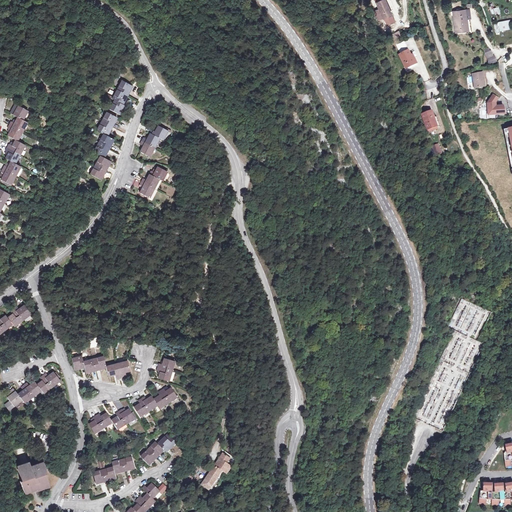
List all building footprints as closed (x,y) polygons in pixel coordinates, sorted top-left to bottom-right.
[(385,0),(375,0),(387,24),(395,20),(385,0)] [(491,15),(498,14),(498,9),(495,9),(494,4),(490,4),(491,15)] [(464,15),(467,15),(466,10),(453,11),(456,33),(466,31),(464,15)] [(493,23),(495,33),(511,29),(511,28),(510,20),(493,23)] [(405,66),(410,64),(415,61),(411,53),(409,48),(399,52),(405,66)] [(490,48),(484,51),(489,65),(496,62),(490,48)] [(415,61),(410,64),(412,66),(418,63),(413,52),(411,53),(415,61)] [(483,72),(473,74),(475,87),(485,86),(483,72)] [(120,115),(124,106),(123,105),(132,86),(122,81),(112,99),(114,100),(109,109),(120,115)] [(502,96),(493,87),(489,91),(490,91),(488,94),(492,97),(487,103),(488,114),(505,113),(503,106),(495,106),(495,102),(498,99),(499,100),(502,96)] [(8,153),(5,159),(10,162),(7,168),(4,166),(1,172),(4,174),(1,180),(10,185),(20,167),(15,164),(24,145),(17,141),(27,122),(22,120),(27,111),(18,106),(17,108),(13,107),(10,113),(17,117),(15,121),(14,120),(12,123),(11,122),(7,129),(9,129),(7,132),(9,133),(7,136),(15,140),(13,143),(12,142),(10,145),(9,144),(5,151),(8,153)] [(435,111),(425,115),(431,130),(440,126),(437,118),(437,117),(435,111)] [(104,158),(114,140),(107,136),(117,118),(107,112),(97,131),(103,134),(93,153),(100,156),(91,174),(101,179),(110,162),(104,158)] [(439,116),(437,117),(437,118),(440,126),(431,130),(432,132),(444,127),(439,116)] [(158,126),(156,129),(155,132),(153,131),(151,130),(147,139),(144,138),(140,144),(143,146),(140,152),(150,157),(159,138),(163,140),(165,136),(167,131),(165,130),(158,126)] [(442,145),(437,147),(441,156),(446,154),(442,145)] [(149,198),(159,179),(162,181),(167,172),(157,167),(154,173),(151,171),(146,180),(143,179),(139,185),(143,187),(140,193),(149,198)] [(0,214),(0,213),(0,210),(9,194),(0,189),(0,214)] [(7,318),(6,316),(0,320),(0,319),(0,333),(12,324),(14,326),(30,314),(24,305),(19,309),(16,306),(11,311),(13,314),(7,318)] [(74,370),(84,367),(86,373),(106,368),(108,376),(115,374),(116,379),(124,377),(123,372),(129,371),(127,361),(106,367),(103,356),(83,362),(82,356),(72,359),(74,370)] [(174,361),(164,358),(162,365),(159,364),(157,371),(160,372),(158,378),(169,381),(174,361)] [(37,385),(34,382),(29,386),(27,383),(21,387),(23,390),(18,394),(13,388),(10,391),(11,392),(9,393),(10,395),(7,397),(14,406),(22,400),(24,403),(25,402),(32,397),(41,390),(43,393),(60,380),(54,372),(48,376),(46,373),(40,378),(42,380),(37,385)] [(160,396),(154,399),(154,400),(152,397),(147,400),(145,397),(139,401),(140,404),(135,408),(141,417),(158,406),(160,409),(178,397),(172,388),(167,392),(165,389),(158,393),(160,396)] [(118,417),(112,420),(107,413),(101,417),(99,414),(94,418),(95,419),(92,421),(93,423),(90,424),(96,433),(113,422),(118,429),(135,418),(130,409),(124,413),(122,410),(116,414),(118,417)] [(168,434),(158,444),(156,442),(142,457),(149,465),(164,450),(166,452),(176,442),(168,434)] [(415,438),(411,436),(407,445),(411,447),(415,438)] [(231,458),(226,455),(223,453),(201,484),(209,490),(222,471),(227,474),(232,467),(228,463),(231,458)] [(132,457),(113,462),(114,467),(94,473),(97,484),(117,479),(115,474),(135,468),(132,457)] [(36,488),(36,489),(40,488),(49,485),(45,473),(44,474),(44,471),(41,462),(30,466),(29,462),(18,466),(22,477),(23,480),(20,481),(24,492),(36,488)] [(193,473),(190,471),(183,481),(189,486),(194,480),(191,477),(193,473)] [(145,486),(143,489),(148,493),(143,499),(140,496),(135,501),(138,504),(133,509),(132,507),(127,511),(125,510),(122,511),(144,511),(155,501),(153,499),(160,491),(153,483),(148,488),(145,486)] [(484,491),(481,491),(480,498),(479,503),(486,504),(487,499),(493,499),(492,505),(499,505),(499,500),(505,499),(505,505),(511,505),(511,499),(511,498),(511,483),(506,484),(507,490),(505,491),(505,492),(504,492),(504,484),(495,484),(495,490),(494,491),(494,492),(493,492),(493,483),(484,483),(484,491)]
